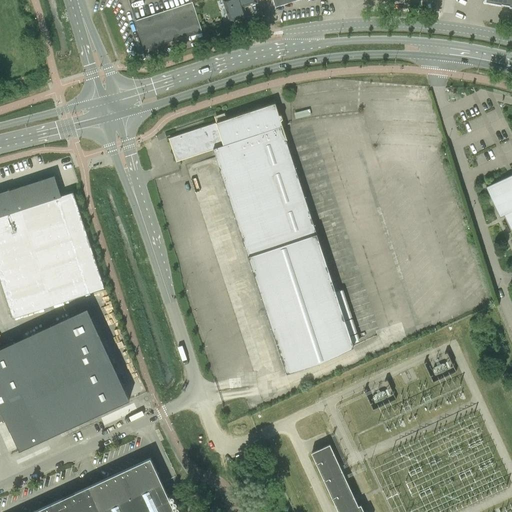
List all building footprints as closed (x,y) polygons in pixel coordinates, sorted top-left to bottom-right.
[(222,0),(226,9),(227,8),(232,21),(247,16),(243,5),(250,3),(256,1),(256,0),(222,0)] [(192,2),(135,21),(144,49),(202,31),(192,2)] [(287,138),(283,126),(275,103),(226,119),(225,116),(223,115),(217,117),(216,119),(217,122),(169,138),(177,161),(213,148),(287,372),(322,361),(354,346),(286,138),(287,138)] [(511,173),(486,186),(500,217),(504,215),(511,232),(511,173)] [(54,175),(0,192),(0,277),(13,317),(90,292),(105,287),(73,191),(61,195),(54,175)] [(3,338),(0,339),(0,421),(4,420),(1,414),(3,413),(20,450),(129,399),(87,307),(32,333),(6,345),(3,338)] [(110,338),(119,358),(123,357),(115,336),(110,338)] [(360,511),(340,468),(329,445),(312,453),(339,511),(360,511)] [(32,511),(176,511),(151,457),(32,511)]
